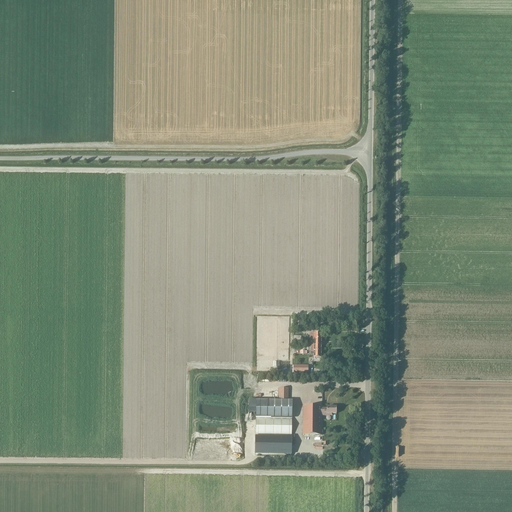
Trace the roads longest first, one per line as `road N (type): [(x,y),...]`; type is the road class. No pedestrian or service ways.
road 1 (unclassified): [(0,158),(370,151)]
road 2 (unclassified): [(366,511),(370,151)]
road 3 (unclassified): [(370,151),(371,0)]
